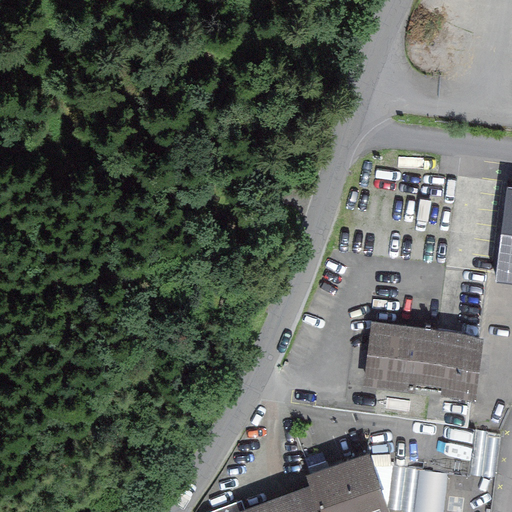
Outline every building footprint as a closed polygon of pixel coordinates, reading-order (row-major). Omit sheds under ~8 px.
[(511,185),(506,184),(494,279),(511,281),(511,185)] [(480,335),(368,320),(360,382),(471,397),(480,335)] [(461,465),(467,426),(376,413),(371,452),(461,465)] [(385,511),(365,451),(301,473),(303,481),(314,511),(385,511)] [(418,510),(445,511),(447,464),(420,463),(418,510)] [(314,511),(303,481),(234,506),(235,511),(314,511)]
